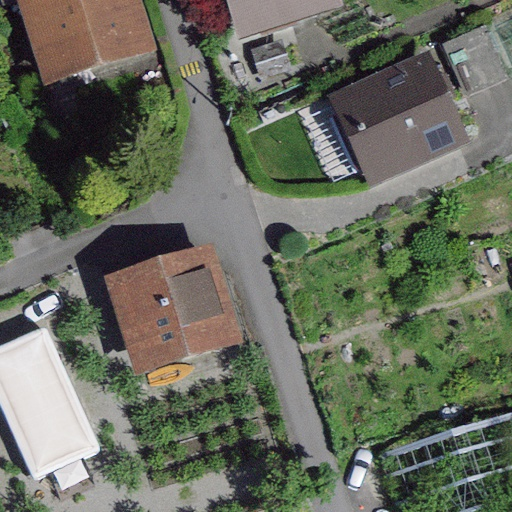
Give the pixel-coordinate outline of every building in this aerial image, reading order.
[(139,0),(24,0),(23,1),(52,96),(159,63),(139,0)] [(345,0),(228,0),(243,51),(351,20),(345,0)] [(471,152),(425,55),(330,100),(375,197),(471,152)] [(217,258),(111,291),(141,386),(247,353),(217,258)] [(0,402),(0,497),(5,511),(93,511),(48,386),(0,402)] [(511,511),(511,419),(378,459),(394,511),(511,511)]
